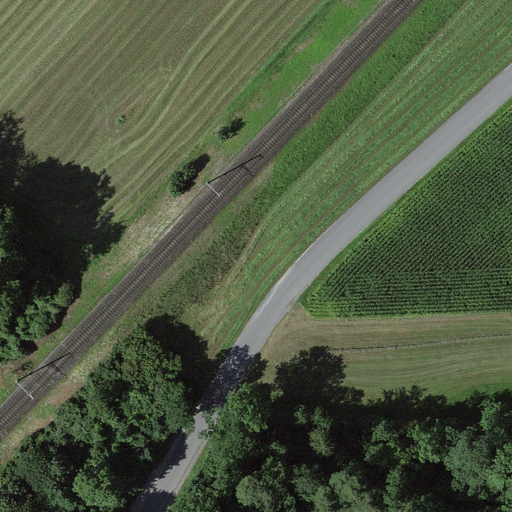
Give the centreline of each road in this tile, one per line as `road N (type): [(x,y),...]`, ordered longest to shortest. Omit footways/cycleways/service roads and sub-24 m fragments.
road 1 (residential): [(209,406),(292,283),(511,83)]
road 2 (unclassified): [(149,511),(209,406)]
